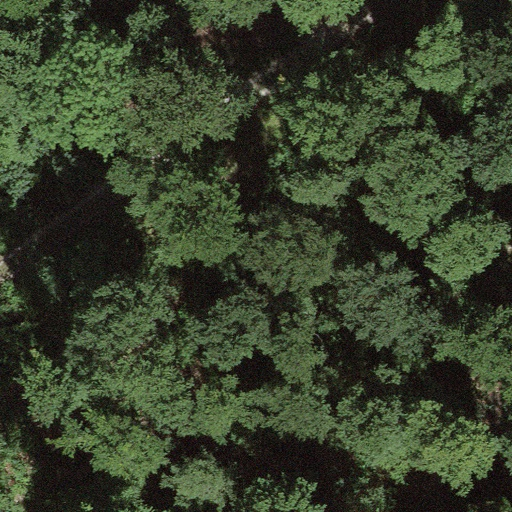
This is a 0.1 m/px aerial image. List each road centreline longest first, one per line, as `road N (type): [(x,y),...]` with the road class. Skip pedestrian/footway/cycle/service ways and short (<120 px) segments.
road 1 (track): [(287,60),(68,422),(25,511)]
road 2 (track): [(0,275),(368,0)]
